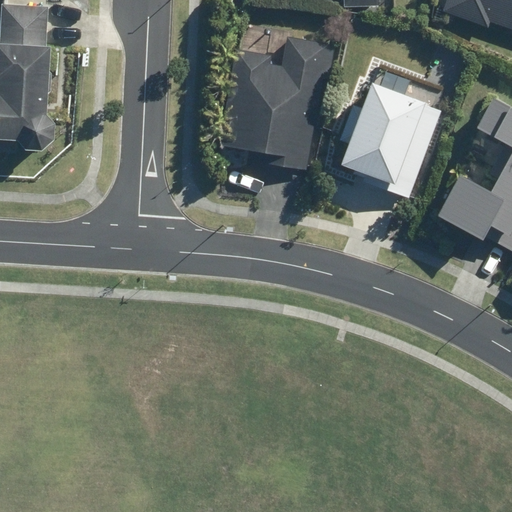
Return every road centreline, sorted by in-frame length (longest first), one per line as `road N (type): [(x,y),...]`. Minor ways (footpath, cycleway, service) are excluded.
road 1 (tertiary): [(511,353),(368,284),(293,262),(131,246)]
road 2 (residential): [(144,0),(131,246)]
road 3 (tertiary): [(131,246),(0,238)]
